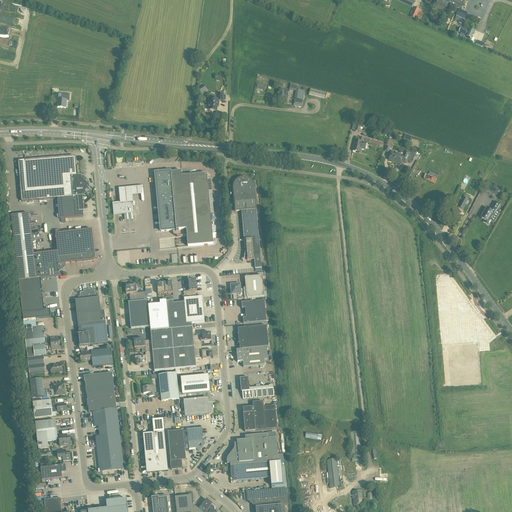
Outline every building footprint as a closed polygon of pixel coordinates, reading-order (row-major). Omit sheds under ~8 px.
[(438,6),(436,9),(444,12),(443,15),(446,16),(451,6),(448,5),(449,3),(450,3),(449,5),(451,6),(452,2),(453,0),(446,0),(447,0),(446,1),(443,0),(439,0),(437,5),(438,6)] [(420,19),(423,12),(414,8),(410,17),(415,19),(416,17),(420,19)] [(459,10),(455,20),(459,21),(459,20),(464,22),(467,13),(459,10)] [(466,37),(471,39),(475,31),(469,29),(469,30),(461,27),(459,33),(466,36),(466,37)] [(278,96),(277,99),(285,101),(285,98),(287,99),(290,91),(280,88),(277,96),(278,96)] [(310,88),(308,94),(324,99),(325,92),(310,88)] [(296,90),(295,99),(302,100),(304,91),(296,90)] [(65,109),(66,101),(66,94),(61,94),(61,95),(55,94),(55,101),(58,101),(58,108),(65,109)] [(209,99),(208,110),(217,111),(217,104),(219,104),(219,101),(223,102),(223,99),(223,95),(217,94),(217,99),(214,99),(215,95),(209,95),(209,99)] [(355,141),(352,151),(360,153),(361,149),(365,150),(366,143),(363,142),(364,139),(359,138),(356,137),(355,138),(355,141)] [(406,165),(411,154),(406,151),(405,151),(405,150),(403,149),(402,149),(401,150),(399,155),(392,152),(389,160),(393,162),(392,162),(399,165),(401,162),(406,165)] [(75,157),(18,161),(22,201),(58,199),(59,219),(83,217),(83,212),(84,212),(83,197),(83,194),(85,191),(88,191),(87,188),(88,187),(88,185),(87,184),(87,181),(84,181),(82,178),(81,176),(76,177),(75,157)] [(160,173),(156,174),(159,214),(160,219),(161,232),(174,231),(186,229),(187,235),(188,247),(203,245),(213,244),(211,214),(207,179),(207,174),(182,176),(181,171),(180,172),(176,172),(175,172),(161,173),(160,173)] [(425,174),(423,179),(434,184),(437,177),(429,173),(428,175),(425,174)] [(255,269),(262,268),(255,188),(254,184),(252,181),(248,179),(245,178),(241,178),(238,180),(235,182),(234,186),(233,190),(235,212),(241,211),(245,251),(245,254),(247,255),(247,260),(255,260),(255,269)] [(119,188),(120,203),(133,202),(132,195),(142,194),(141,186),(119,188)] [(489,186),(485,192),(493,196),(494,194),(497,195),(500,190),(495,187),(493,188),(489,186)] [(463,197),(458,207),(463,209),(468,200),(463,197)] [(487,209),(481,218),(484,220),(483,222),(488,225),(494,216),(493,216),(500,204),(494,201),(489,210),(487,209)] [(115,204),(113,204),(114,215),(116,215),(134,214),(133,202),(120,203),(115,204)] [(444,215),(444,216),(445,218),(446,218),(448,220),(452,217),(453,218),(457,215),(457,216),(461,214),(455,206),(444,215)] [(11,216),(19,281),(37,279),(34,255),(29,214),(11,216)] [(58,252),(34,255),(37,279),(61,276),(60,270),(63,270),(66,266),(65,264),(95,260),(92,230),(56,234),(58,252)] [(156,238),(157,248),(181,246),(180,239),(171,240),(171,237),(156,238)] [(231,289),(230,289),(231,294),(232,294),(232,295),(238,294),(239,299),(264,297),(264,292),(262,276),(245,278),(246,289),(244,289),(244,290),(241,290),(240,285),(231,286),(231,289)] [(19,281),(23,314),(23,321),(51,317),(50,310),(44,311),(41,279),(19,281)] [(189,291),(184,292),(185,303),(187,324),(205,322),(202,297),(196,298),(195,291),(197,291),(196,280),(188,281),(189,291)] [(172,282),(157,284),(158,294),(173,293),(172,282)] [(128,287),(126,287),(126,289),(126,294),(129,294),(130,303),(129,303),(131,329),(150,327),(148,306),(147,306),(146,292),(137,293),(136,286),(128,286),(128,287)] [(79,301),(75,301),(79,337),(78,337),(79,348),(88,347),(88,346),(99,345),(93,292),(91,292),(91,290),(84,291),(84,293),(82,293),(81,295),(81,297),(78,297),(79,301)] [(94,293),(93,292),(99,345),(108,344),(104,311),(101,311),(99,298),(97,298),(96,295),(94,295),(94,293)] [(166,301),(166,302),(169,330),(172,329),(193,328),(192,324),(205,322),(187,324),(185,303),(173,304),(173,301),(172,301),(166,301)] [(266,301),(243,303),(243,309),(246,309),(247,318),(244,319),(245,324),(268,322),(266,301)] [(148,306),(150,327),(151,331),(169,330),(166,302),(160,302),(160,305),(148,306)] [(23,321),(24,328),(27,353),(28,358),(35,357),(43,356),(46,356),(46,351),(45,346),(46,346),(46,345),(46,341),(45,338),(44,338),(43,326),(52,325),(51,317),(23,321)] [(268,326),(239,329),(241,350),(267,347),(270,347),(268,326)] [(193,328),(172,329),(174,349),(202,347),(201,342),(212,341),(211,333),(200,334),(200,336),(193,336),(193,328)] [(144,340),(134,341),(135,348),(145,347),(145,352),(174,349),(172,329),(169,330),(151,331),(152,340),(145,341),(144,340)] [(51,340),(46,341),(46,345),(51,344),(51,346),(52,350),(60,350),(58,339),(55,339),(54,338),(51,338),(51,339),(51,340)] [(202,347),(174,349),(176,369),(196,367),(195,359),(202,358),(203,359),(213,358),(213,351),(202,352),(202,347)] [(267,347),(241,350),(237,350),(238,363),(243,362),(243,368),(265,366),(264,360),(268,359),(267,347)] [(146,357),(136,358),(136,365),(147,364),(147,363),(154,362),(154,371),(176,369),(174,349),(145,352),(146,357)] [(91,352),(80,354),(81,362),(85,362),(85,361),(92,360),(93,367),(112,365),(111,352),(104,353),(104,350),(91,352)] [(35,357),(28,358),(29,374),(45,372),(43,356),(35,357)] [(55,365),(50,366),(51,374),(62,372),(62,365),(55,366),(55,365)] [(112,374),(84,377),(85,383),(86,389),(85,389),(114,385),(112,374)] [(177,374),(159,375),(161,401),(179,399),(177,374)] [(208,375),(182,378),(183,395),(211,392),(211,386),(210,385),(209,385),(208,375)] [(248,378),(240,379),(241,383),(241,385),(241,390),(242,390),(242,389),(243,399),(274,397),(273,385),(269,386),(269,387),(249,388),(248,378)] [(42,379),(30,380),(32,398),(47,396),(47,390),(43,391),(42,379)] [(64,384),(54,385),(55,396),(60,395),(65,394),(64,384)] [(114,385),(85,389),(86,395),(87,395),(87,400),(87,401),(115,397),(114,385)] [(143,388),(142,388),(142,392),(143,392),(143,394),(149,394),(149,397),(155,396),(154,387),(143,388)] [(115,397),(87,401),(87,407),(88,406),(89,412),(92,412),(117,409),(115,397)] [(208,398),(184,401),(186,417),(209,414),(213,413),(213,410),(214,410),(214,407),(213,407),(212,403),(208,404),(208,398)] [(55,399),(33,402),(35,419),(53,417),(52,412),(58,412),(67,411),(66,404),(56,405),(55,399)] [(253,408),(243,409),(245,432),(278,429),(276,411),(264,412),(264,407),(263,402),(253,403),(253,408)] [(117,409),(92,412),(94,427),(98,427),(99,436),(95,437),(99,472),(124,469),(117,409)] [(55,421),(35,423),(38,449),(48,448),(48,442),(56,441),(57,441),(57,440),(55,421)] [(202,429),(187,430),(189,450),(196,449),(199,451),(205,444),(202,441),(203,441),(202,429)] [(183,431),(168,432),(171,462),(172,470),(182,469),(181,461),(186,461),(183,431)] [(164,433),(142,435),(146,474),(167,472),(164,433)] [(57,441),(56,441),(56,442),(59,442),(60,447),(72,445),(71,440),(70,440),(70,438),(66,438),(65,435),(59,436),(59,439),(57,440),(57,441)] [(227,464),(230,464),(230,467),(278,463),(278,462),(277,457),(278,457),(276,438),(268,439),(267,435),(245,437),(245,441),(237,441),(237,444),(235,444),(234,444),(234,446),(234,448),(234,449),(234,450),(233,451),(229,457),(228,458),(227,460),(227,462),(227,463),(227,465),(227,464)] [(63,450),(57,451),(58,459),(58,458),(63,458),(63,461),(71,461),(70,453),(64,453),(63,450)] [(325,459),(328,487),(338,486),(335,458),(325,459)] [(283,485),(281,462),(278,463),(230,467),(231,470),(230,470),(231,484),(236,483),(236,481),(271,478),(272,491),(279,490),(287,490),(286,485),(283,485)] [(354,479),(354,472),(353,472),(352,464),(341,464),(341,469),(345,469),(345,479),(354,479)] [(65,465),(41,468),(42,480),(62,478),(62,472),(65,472),(65,465)] [(360,501),(360,489),(350,490),(351,503),(358,503),(358,501),(360,501)] [(267,490),(245,491),(245,500),(263,499),(263,495),(267,494),(267,490)] [(342,490),(328,492),(330,506),(349,503),(347,492),(342,493),(342,490)] [(192,496),(175,498),(176,511),(215,511),(216,511),(212,511),(210,511),(211,511),(214,509),(212,506),(212,505),(206,500),(202,506),(199,510),(193,505),(192,496)] [(111,498),(112,511),(127,511),(127,507),(117,508),(116,497),(111,498)] [(159,497),(152,497),(153,511),(168,511),(167,497),(159,498),(159,497)] [(62,511),(61,498),(44,500),(45,511),(62,511)] [(108,509),(98,511),(97,511),(112,511),(111,498),(106,498),(108,509)]
